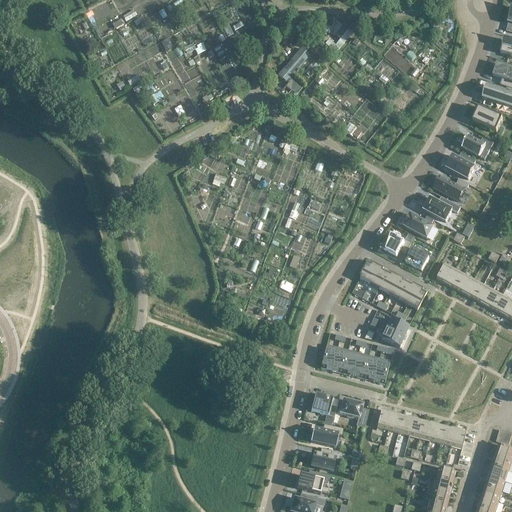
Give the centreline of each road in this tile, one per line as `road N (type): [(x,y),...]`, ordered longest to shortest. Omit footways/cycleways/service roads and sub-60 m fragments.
road 1 (residential): [(401,192),(474,72),(487,0)]
road 2 (residential): [(300,375),(330,282),(401,192)]
road 3 (residential): [(401,192),(254,99)]
road 4 (residential): [(267,511),(300,375)]
road 5 (unclassified): [(420,6),(389,15),(287,9)]
road 6 (residential): [(462,511),(484,431),(511,398)]
